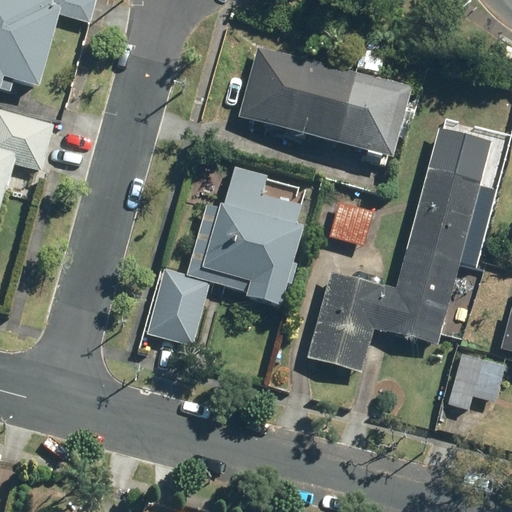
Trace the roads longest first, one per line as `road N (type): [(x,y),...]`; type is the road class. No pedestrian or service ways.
road 1 (residential): [(471,511),(57,402)]
road 2 (residential): [(57,402),(168,0)]
